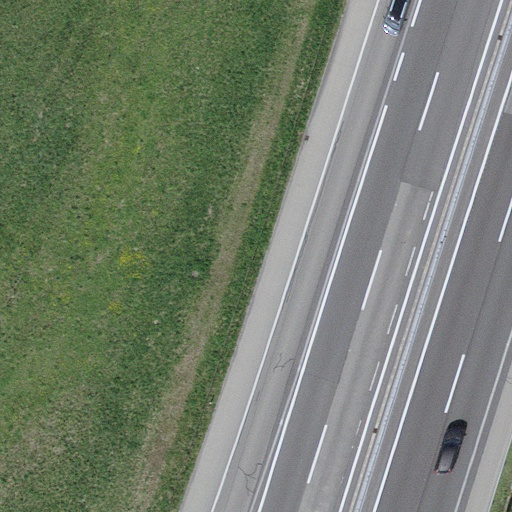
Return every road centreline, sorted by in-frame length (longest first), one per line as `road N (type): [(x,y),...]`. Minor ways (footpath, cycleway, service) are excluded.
road 1 (motorway): [(423,116),(258,444),(232,511)]
road 2 (motorway): [(423,116),(299,511)]
road 3 (motorway): [(415,511),(511,201)]
road 4 (motorway): [(461,0),(423,116)]
